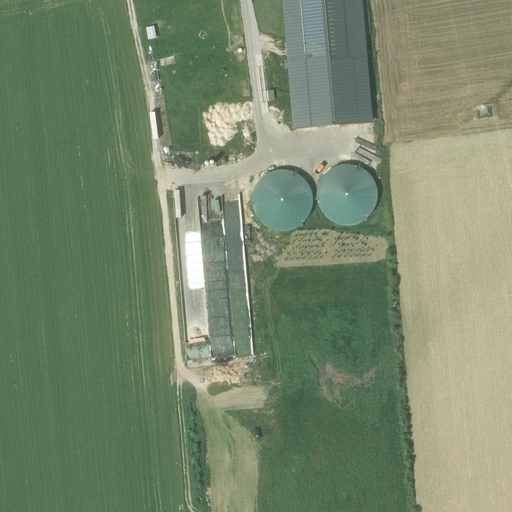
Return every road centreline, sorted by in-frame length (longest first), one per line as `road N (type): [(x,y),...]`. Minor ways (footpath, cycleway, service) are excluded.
road 1 (unknown): [(268,142),(243,164),(162,176),(132,0)]
road 2 (track): [(511,123),(388,138)]
